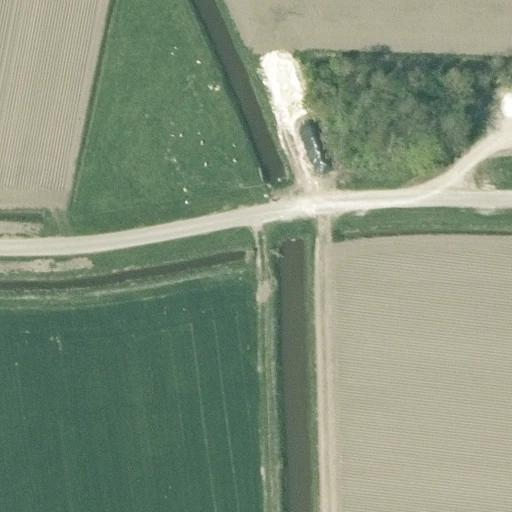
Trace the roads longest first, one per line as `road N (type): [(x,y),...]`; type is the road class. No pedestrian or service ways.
road 1 (unclassified): [(0,246),(74,247),(324,205),(511,200)]
road 2 (track): [(334,511),(324,205)]
